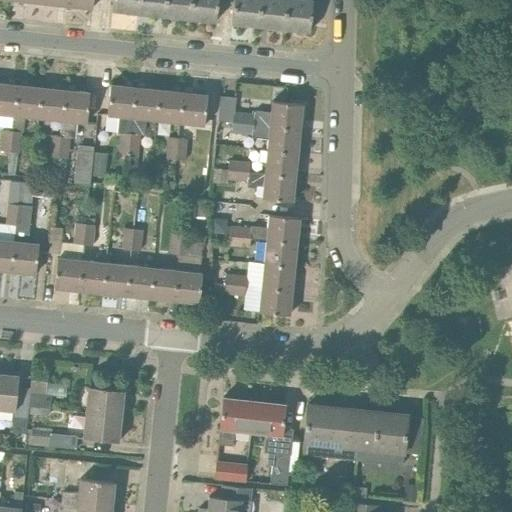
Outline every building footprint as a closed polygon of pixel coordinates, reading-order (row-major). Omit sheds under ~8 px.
[(68,0),(68,6),(92,9),(93,0),(68,0)] [(138,14),(139,0),(112,0),(112,11),(138,14)] [(164,17),(165,0),(139,0),(138,14),(164,17)] [(165,0),(164,17),(189,19),(191,0),(165,0)] [(191,0),(189,19),(215,22),(217,0),(191,0)] [(259,27),(261,0),(233,0),(231,24),(259,27)] [(261,0),(259,27),(285,29),(287,0),(261,0)] [(287,0),(286,29),(310,32),(313,1),(312,0),(287,0)] [(0,114),(1,115),(14,116),(17,85),(0,83),(0,114)] [(41,88),(17,85),(14,116),(12,131),(10,153),(19,153),(21,132),(23,132),(25,117),(38,119),(41,88)] [(131,118),(134,87),(110,85),(107,115),(117,116),(115,133),(120,133),(117,158),(129,159),(131,118)] [(233,122),(300,129),(302,104),(289,103),(290,89),(259,86),(258,101),(271,103),(271,110),(254,109),(254,110),(254,115),(246,114),(237,113),(238,102),(238,98),(234,98),(220,97),(218,120),(233,122)] [(159,90),(134,87),(131,118),(129,159),(128,169),(136,170),(139,134),(143,135),(145,119),(156,120),(159,90)] [(65,90),(41,88),(38,119),(62,121),(65,90)] [(89,93),(65,90),(62,121),(60,136),(58,158),(67,158),(69,138),(74,138),(76,123),(86,124),(89,93)] [(156,120),(170,121),(180,122),(183,92),(159,90),(156,120)] [(207,95),(183,92),(180,122),(204,125),(207,95)] [(298,153),(300,129),(233,122),(232,133),(252,135),(252,137),(268,139),(267,150),(298,153)] [(3,130),(2,140),(1,152),(10,153),(12,131),(3,130)] [(47,157),(58,158),(60,136),(50,135),(47,157)] [(168,137),(166,159),(176,160),(178,138),(168,137)] [(187,139),(178,138),(176,160),(185,161),(187,139)] [(90,185),(90,183),(93,153),(94,147),(77,145),(73,183),(90,185)] [(267,150),(265,164),(264,174),(295,177),(298,153),(267,150)] [(248,173),(249,162),(229,160),(228,171),(248,173)] [(248,173),(228,171),(227,180),(247,182),(246,187),(255,188),(255,185),(263,186),(262,198),(293,201),(295,177),(264,174),(248,173)] [(206,203),(197,203),(196,216),(205,217),(206,203)] [(0,270),(11,272),(19,205),(8,204),(6,224),(1,223),(0,231),(0,270)] [(19,205),(11,272),(35,275),(38,244),(27,243),(31,206),(19,205)] [(266,239),(297,242),(299,218),(269,215),(268,227),(250,225),(250,228),(230,226),(229,236),(250,238),(266,239)] [(222,225),(217,219),(212,219),(211,230),(222,231),(222,225)] [(73,244),(83,245),(85,224),(75,222),(73,244)] [(95,225),(85,224),(83,245),(93,246),(95,225)] [(59,253),(61,242),(62,228),(50,227),(48,252),(58,253),(59,253)] [(122,248),(131,249),(133,229),(124,228),(122,248)] [(133,229),(131,249),(140,250),(143,230),(133,229)] [(171,233),(169,254),(179,254),(182,234),(171,233)] [(205,237),(182,234),(179,254),(178,270),(175,301),(199,303),(202,273),(199,273),(201,256),(203,257),(205,237)] [(250,238),(229,236),(228,247),(236,247),(249,249),(250,238)] [(266,239),(266,243),(264,263),(294,267),(297,242),(266,239)] [(78,291),(81,261),(57,259),(54,288),(78,291)] [(105,263),(94,262),(81,261),(78,291),(102,293),(105,263)] [(126,296),(130,266),(105,263),(102,293),(126,296)] [(294,267),(264,263),(261,288),(292,291),(294,267)] [(154,268),(139,267),(130,266),(126,296),(150,298),(154,268)] [(175,301),(178,270),(167,269),(154,268),(150,298),(175,301)] [(225,285),(245,286),(246,276),(226,274),(225,285)] [(289,315),(292,291),(261,288),(225,285),(215,284),(212,308),(222,309),(224,295),(243,297),(242,310),(289,315)] [(27,414),(28,408),(30,388),(17,387),(18,376),(0,373),(0,409),(14,411),(12,433),(24,435),(27,415),(27,414)] [(31,381),(30,388),(28,408),(31,408),(49,410),(50,395),(45,394),(46,382),(31,381)] [(88,387),(85,412),(121,416),(124,390),(88,387)] [(251,433),(254,401),(223,397),(217,444),(233,446),(235,431),(251,433)] [(251,433),(264,434),(263,452),(267,452),(265,466),(273,466),(271,484),(286,486),(290,445),(280,444),(281,436),(285,404),(254,401),(251,433)] [(302,456),(356,462),(358,448),(361,410),(307,404),(302,456)] [(27,414),(48,416),(49,410),(31,408),(28,408),(27,414)] [(361,410),(358,448),(403,453),(407,417),(407,415),(361,410)] [(121,416),(85,412),(83,438),(118,442),(121,416)] [(51,433),(51,429),(32,427),(31,430),(27,429),(26,445),(76,450),(77,436),(51,433)] [(246,481),(247,464),(216,461),(214,478),(246,481)] [(62,499),(112,504),(114,482),(80,479),(79,493),(63,491),(62,499)] [(418,486),(405,484),(404,500),(416,501),(418,486)] [(199,508),(198,511),(239,511),(241,500),(250,501),(251,488),(222,485),(221,497),(209,496),(208,509),(199,508)] [(353,486),(353,495),(366,497),(366,487),(353,486)] [(0,506),(0,511),(20,511),(23,492),(14,492),(13,508),(0,506)] [(111,511),(112,504),(62,499),(61,507),(77,509),(76,511),(111,511)] [(379,511),(380,505),(351,503),(349,511),(379,511)]
